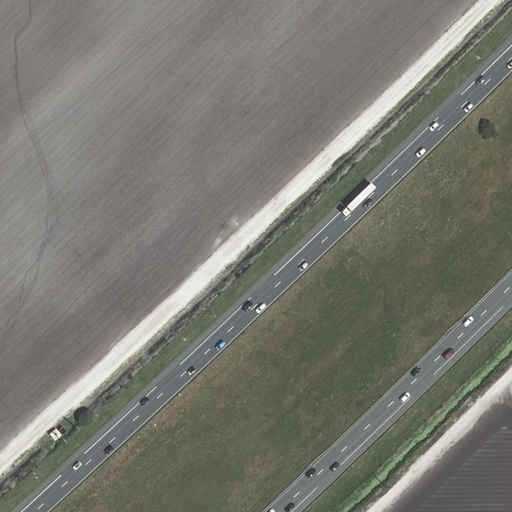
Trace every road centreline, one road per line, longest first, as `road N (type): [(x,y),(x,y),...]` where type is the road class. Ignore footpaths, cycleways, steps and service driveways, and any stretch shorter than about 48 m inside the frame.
road 1 (track): [(497,0),(0,473)]
road 2 (motorway): [(511,55),(33,511)]
road 3 (motorway): [(283,511),(511,284)]
road 4 (track): [(375,511),(511,382)]
